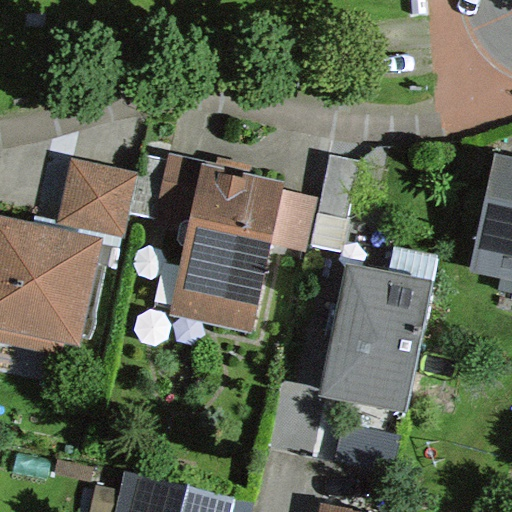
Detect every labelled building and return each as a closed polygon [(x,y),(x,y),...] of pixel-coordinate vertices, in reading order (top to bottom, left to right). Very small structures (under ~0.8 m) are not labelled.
[(360,160),(330,154),(318,211),(348,218),(360,160)] [(157,218),(170,161),(143,155),(139,174),(131,212),(157,218)] [(191,225),(202,171),(203,168),(170,161),(157,218),(191,225)] [(511,164),(499,161),(477,267),(511,274),(511,164)] [(62,220),(124,231),(128,232),(131,212),(139,174),(73,162),(62,220)] [(282,188),(202,171),(191,225),(183,264),(199,267),(189,312),(254,325),(271,241),(282,192),(282,188)] [(282,192),(271,241),(304,248),(315,199),(282,192)] [(35,215),(32,229),(99,241),(121,245),(124,231),(62,220),(35,215)] [(32,229),(0,222),(0,338),(61,351),(64,337),(80,340),(99,241),(32,229)] [(389,277),(353,270),(328,391),(409,407),(438,258),(395,249),(389,277)] [(402,435),(347,423),(339,460),(394,472),(402,435)] [(227,511),(231,497),(146,476),(137,511),(227,511)]
